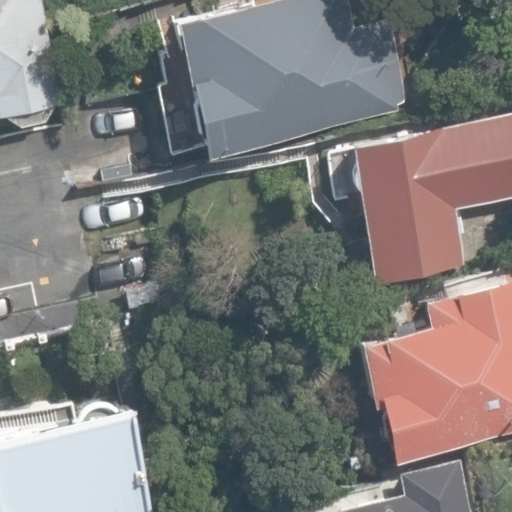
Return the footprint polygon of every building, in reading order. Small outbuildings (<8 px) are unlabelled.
[(0,0),(0,111),(15,122),(40,117),(49,99),(56,97),(35,0),(0,0)] [(215,0),(165,12),(198,148),(404,98),(384,16),(349,24),(342,0),(215,0)] [(511,104),(342,135),(369,277),(460,260),(451,201),(511,189),(511,104)] [(72,178),(83,240),(183,221),(171,159),(72,178)] [(373,401),(386,457),(511,428),(511,284),(510,275),(419,295),(424,320),(352,336),(367,402),(373,401)] [(146,511),(121,398),(0,425),(0,511),(146,511)] [(466,511),(454,453),(392,466),(396,485),(325,500),(327,511),(466,511)]
